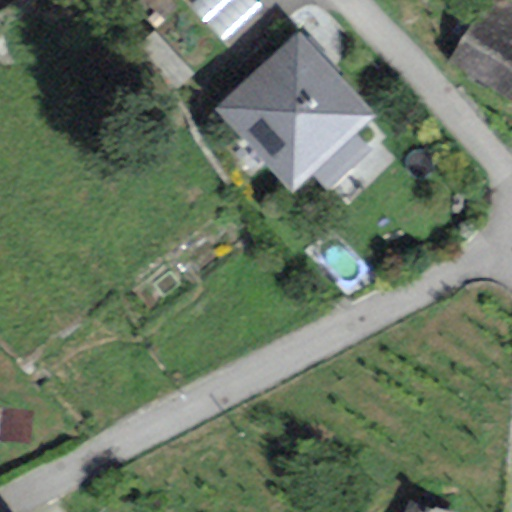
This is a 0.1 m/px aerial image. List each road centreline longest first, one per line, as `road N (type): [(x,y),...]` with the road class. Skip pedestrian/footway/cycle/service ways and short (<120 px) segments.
road 1 (residential): [(0,507),(511,241)]
road 2 (residential): [(335,0),(485,165),(511,209)]
